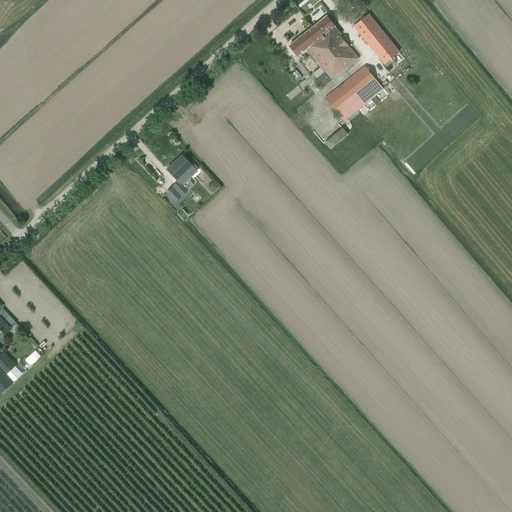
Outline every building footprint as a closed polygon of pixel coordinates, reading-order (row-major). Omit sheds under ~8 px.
[(398,52),(368,15),(354,27),(384,64),(398,52)] [(332,55),(343,70),(358,58),(339,35),(341,34),(327,16),(313,27),(321,37),(320,38),(333,54),(332,55)] [(321,37),(313,27),(290,45),(298,56),(306,49),(324,72),(316,78),(322,86),(343,70),(332,55),(333,54),(320,38),(321,37)] [(343,121),(382,89),(364,67),(325,99),(343,121)] [(330,149),(348,135),(343,128),(325,143),(330,149)] [(194,165),(192,166),(182,156),(167,169),(178,181),(166,193),(175,203),(191,188),(185,182),(191,177),(196,172),(197,168),(194,165)] [(210,185),(209,190),(213,193),(219,188),(213,182),(210,185)] [(189,216),(183,209),(177,214),(184,221),(189,216)] [(0,347),(6,342),(2,337),(17,324),(3,308),(0,310),(0,317),(0,318),(0,317),(0,347)] [(30,364),(40,356),(36,350),(26,358),(30,364)] [(5,375),(15,366),(3,353),(0,355),(0,395),(13,383),(5,375)]
